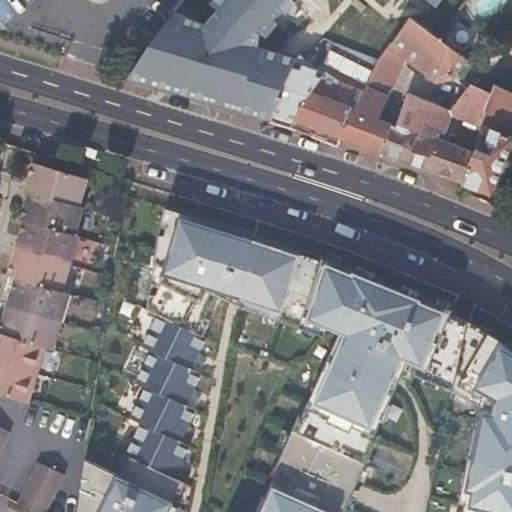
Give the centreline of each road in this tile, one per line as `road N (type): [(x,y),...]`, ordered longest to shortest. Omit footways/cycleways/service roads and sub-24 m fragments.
road 1 (primary): [(0,106),(332,204),(511,285)]
road 2 (primary): [(511,241),(361,182),(74,92)]
